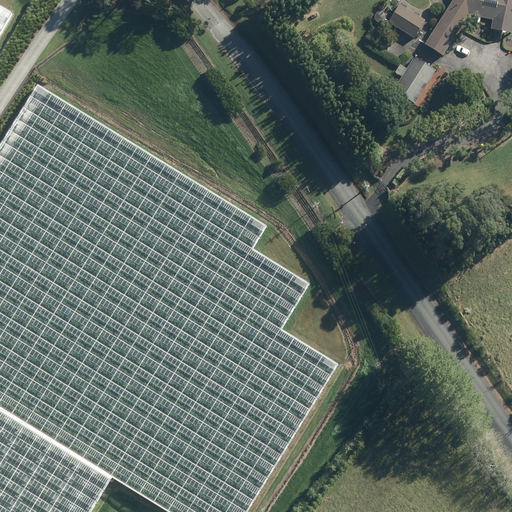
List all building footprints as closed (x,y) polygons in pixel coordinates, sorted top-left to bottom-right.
[(511,31),(511,0),(454,0),(429,45),(446,52),(471,14),(497,17),(494,29),(511,31)] [(427,19),(402,5),(391,22),(416,37),(427,19)] [(437,71),(415,57),(407,69),(401,65),(394,75),(401,79),(394,90),(416,105),(437,71)] [(36,79),(0,147),(0,404),(116,476),(177,511),(242,511),(338,358),(281,323),(309,278),(247,241),(262,217),(36,79)] [(94,511),(116,476),(0,404),(0,511),(94,511)]
